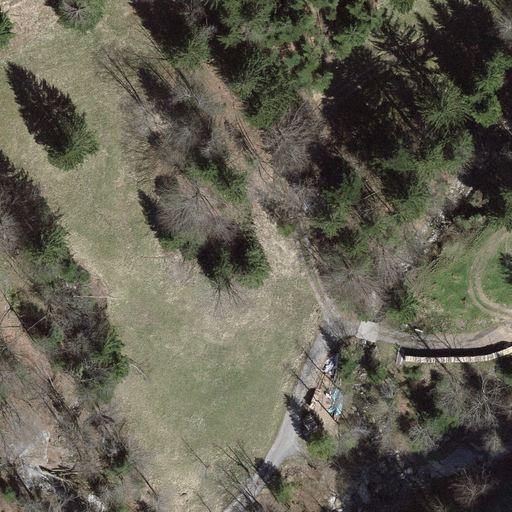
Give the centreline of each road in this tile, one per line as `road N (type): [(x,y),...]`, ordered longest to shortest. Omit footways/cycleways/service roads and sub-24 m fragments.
road 1 (track): [(229,511),(267,468),(335,328),(464,343),(511,329)]
road 2 (track): [(511,318),(478,297),(474,278),(511,226)]
